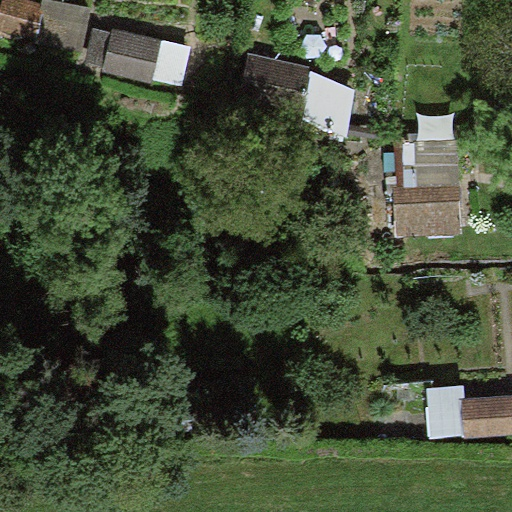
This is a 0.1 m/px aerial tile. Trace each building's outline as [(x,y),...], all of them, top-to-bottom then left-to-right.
[(35,0),(36,0),(34,0),(0,0),(0,26),(69,46),(81,3),(70,0),(35,0)] [(178,42),(89,24),(81,57),(170,76),(178,42)] [(297,63),(237,47),(227,84),(287,100),(297,63)] [(297,63),(287,100),(284,110),(334,129),(342,86),(297,63)] [(449,179),(447,134),(388,138),(391,182),(449,179)] [(445,185),(384,188),(386,233),(447,231),(445,185)] [(461,380),(422,381),(423,437),(511,434),(511,393),(461,394),(461,380)]
